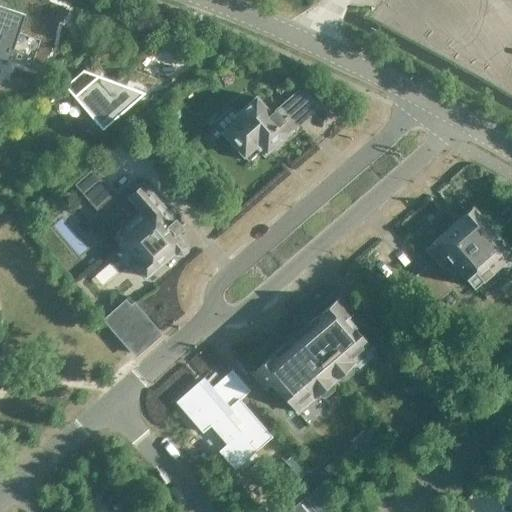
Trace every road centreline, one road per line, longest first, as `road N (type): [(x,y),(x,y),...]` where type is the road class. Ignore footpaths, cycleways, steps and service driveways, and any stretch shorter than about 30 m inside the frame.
road 1 (residential): [(214,309),(240,313),(458,118)]
road 2 (residential): [(423,99),(210,289),(214,309)]
road 3 (tertiary): [(423,99),(275,20),(216,0)]
road 4 (residential): [(511,413),(395,511)]
road 5 (residential): [(201,511),(106,402)]
road 6 (residential): [(106,402),(214,309)]
road 7 (residential): [(0,497),(106,402)]
